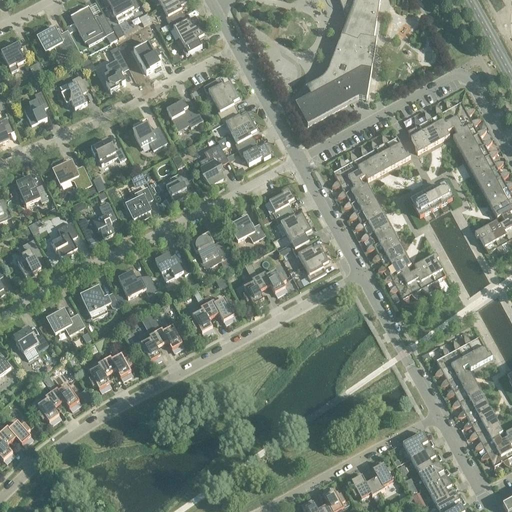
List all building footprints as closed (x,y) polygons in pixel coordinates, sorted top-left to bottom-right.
[(105,0),(114,14),(128,7),(131,14),(139,9),(134,0),(131,0),(128,2),(127,0),(105,0)] [(154,0),(157,0),(162,9),(178,0),(154,0)] [(187,6),(183,0),(178,0),(162,9),(167,19),(165,20),(168,26),(185,17),(181,10),(187,6)] [(338,0),(347,24),(329,71),(328,73),(327,75),(326,76),(325,77),(324,78),(323,80),(321,81),(320,82),(318,83),(308,89),(309,89),(313,96),(325,118),(358,100),(367,102),(376,41),(376,42),(374,41),(380,0),(338,0)] [(71,18),(85,45),(103,35),(102,35),(104,34),(107,38),(114,34),(104,16),(97,20),(95,22),(88,9),(82,12),(81,11),(78,12),(77,14),(77,15),(71,18)] [(140,19),(139,20),(143,28),(149,25),(144,17),(143,18),(140,19)] [(189,24),(185,17),(168,26),(172,32),(174,31),(179,41),(200,29),(195,21),(189,24)] [(51,29),(39,35),(41,38),(38,40),(46,55),(55,50),(58,55),(58,54),(64,56),(67,55),(69,58),(71,59),(73,58),(74,60),(80,57),(67,34),(62,37),(56,35),(54,31),(53,32),(51,29)] [(204,38),(200,29),(179,41),(185,50),(182,52),(186,58),(202,49),(198,41),(204,38)] [(114,34),(107,38),(111,46),(118,42),(114,34)] [(19,45),(12,49),(1,54),(11,75),(25,68),(24,65),(26,64),(21,54),(23,53),(19,45)] [(153,56),(148,45),(134,53),(146,76),(154,71),(155,73),(161,70),(160,68),(157,62),(160,60),(157,54),(153,56)] [(106,70),(109,76),(104,78),(108,85),(106,86),(110,95),(119,90),(118,88),(121,87),(122,89),(126,87),(120,77),(123,76),(122,75),(129,71),(119,53),(112,57),(116,65),(106,70)] [(178,56),(173,58),(176,64),(181,62),(178,56)] [(89,60),(80,64),(83,69),(91,65),(89,60)] [(33,68),(36,74),(33,75),(36,83),(45,78),(39,66),(33,68)] [(68,89),(69,91),(61,95),(66,106),(70,104),(75,113),(87,106),(82,96),(91,91),(85,81),(82,82),(80,78),(72,82),(74,86),(68,89)] [(209,95),(214,104),(234,93),(230,85),(224,88),(219,81),(203,90),(207,96),(209,95)] [(43,90),(40,84),(30,88),(33,94),(43,90)] [(239,102),(234,93),(214,104),(220,114),(217,116),(221,121),(237,113),(233,105),(239,102)] [(29,107),(31,112),(24,115),(27,121),(25,122),(30,131),(32,131),(32,132),(40,129),(39,127),(47,123),(42,112),(48,109),(41,94),(34,97),(37,103),(29,107)] [(325,118),(313,96),(295,106),(307,128),(325,118)] [(190,114),(184,103),(166,113),(178,134),(189,128),(191,130),(203,123),(196,110),(190,114)] [(447,112),(442,115),(439,117),(449,134),(453,131),(461,105),(453,109),(452,108),(451,107),(450,106),(448,105),(448,104),(447,104),(446,103),(446,104),(446,106),(446,107),(446,108),(446,109),(447,111),(447,112)] [(466,113),(461,105),(453,131),(456,136),(473,126),(471,124),(469,118),(471,117),(471,116),(472,116),(473,114),(474,113),(474,112),(473,112),(471,112),(470,112),(469,112),(467,113),(466,113)] [(437,118),(432,121),(429,122),(438,139),(436,140),(439,144),(449,139),(447,134),(449,134),(439,117),(442,115),(441,114),(441,113),(440,112),(439,111),(438,110),(437,110),(435,109),(435,110),(435,111),(435,113),(435,114),(436,115),(436,116),(436,117),(437,118)] [(241,120),(237,113),(221,121),(221,122),(224,127),(226,126),(231,136),(252,125),(247,117),(241,120)] [(426,124),(421,127),(418,128),(428,145),(426,146),(428,150),(439,144),(436,140),(438,139),(429,122),(432,121),(431,120),(431,119),(430,119),(429,118),(428,117),(427,116),(426,116),(425,115),(425,116),(425,117),(425,118),(425,119),(425,120),(425,122),(426,123),(426,124)] [(416,130),(408,134),(417,150),(415,152),(417,156),(428,150),(426,146),(428,145),(418,128),(421,127),(420,125),(420,124),(418,123),(417,122),(416,122),(416,121),(414,121),(414,122),(414,123),(414,124),(414,125),(414,126),(415,127),(415,129),(416,130)] [(221,122),(216,125),(218,130),(224,127),(221,122)] [(473,123),(471,124),(473,126),(456,136),(457,137),(453,139),(458,150),(463,148),(462,146),(479,137),(477,134),(474,129),(475,129),(476,128),(477,127),(478,126),(479,125),(479,124),(480,123),(480,122),(478,122),(477,122),(476,122),(474,123),(473,123)] [(0,130),(0,146),(8,143),(3,129),(7,127),(5,123),(0,125),(2,129),(0,130)] [(150,130),(147,123),(133,131),(135,135),(133,136),(141,150),(150,145),(153,152),(166,145),(158,130),(151,134),(149,131),(150,130)] [(256,133),(252,125),(231,136),(237,146),(235,147),(238,153),(254,144),(250,137),(256,133)] [(478,134),(477,134),(479,137),(462,146),(463,148),(458,150),(464,161),(469,158),(468,157),(484,147),(483,145),(480,140),(481,139),(482,138),(483,137),(484,137),(484,136),(485,135),(485,134),(486,133),(484,133),(483,133),(482,133),(480,133),(478,134)] [(383,146),(383,147),(386,146),(395,163),(397,162),(399,166),(410,160),(408,155),(406,156),(397,140),(389,144),(388,143),(387,142),(386,141),(385,140),(384,139),(383,139),(382,138),(382,140),(382,141),(382,143),(382,144),(382,145),(383,146)] [(91,151),(94,158),(97,157),(102,167),(101,167),(101,168),(118,160),(120,164),(126,161),(121,150),(114,153),(109,143),(92,151),(91,151)] [(484,144),(483,145),(484,147),(468,157),(469,158),(464,161),(470,171),(474,169),(473,167),(490,158),(489,155),(486,150),(487,150),(488,149),(489,148),(489,147),(490,147),(491,146),(491,144),(492,143),(491,143),(489,143),(487,143),(485,144),(484,144)] [(258,152),(254,144),(238,153),(241,159),(243,158),(249,168),(262,160),(263,163),(270,159),(264,148),(258,152)] [(372,152),(373,153),(375,152),(385,168),(386,167),(389,172),(399,166),(397,162),(395,163),(386,146),(383,147),(378,150),(377,149),(377,148),(376,147),(375,146),(374,146),(374,145),(372,145),(371,144),(371,145),(371,146),(371,147),(371,149),(372,150),(372,151),(372,152)] [(219,169),(229,164),(219,147),(204,155),(210,165),(201,170),(203,180),(211,188),(223,181),(221,171),(219,169)] [(362,158),(362,159),(365,157),(374,174),(376,173),(378,177),(389,172),(386,167),(385,168),(375,152),(373,153),(368,156),(367,155),(366,154),(365,153),(365,152),(364,151),(363,151),(361,150),(361,151),(361,152),(361,154),(361,155),(361,156),(362,157),(362,158)] [(490,155),(489,155),(490,158),(473,167),(474,169),(470,171),(474,178),(478,176),(479,178),(496,168),(497,171),(498,170),(499,170),(500,169),(501,168),(502,167),(502,166),(503,166),(503,164),(502,164),(501,164),(499,164),(498,165),(497,165),(496,165),(494,166),(492,161),(493,160),(494,159),(495,158),(496,157),(497,156),(497,154),(496,154),(495,154),(494,154),(493,154),(491,154),(490,155)] [(184,167),(178,156),(172,160),(177,170),(184,167)] [(351,164),(352,164),(354,163),(364,180),(365,179),(367,183),(378,177),(376,173),(374,174),(365,157),(362,159),(357,162),(356,160),(356,159),(355,158),(354,158),(353,157),(352,157),(350,156),(350,157),(350,158),(350,159),(350,160),(351,161),(351,163),(351,164)] [(341,170),(333,175),(359,183),(364,180),(354,163),(352,164),(347,167),(346,166),(345,165),(344,164),(343,164),(343,163),(341,162),(340,161),(340,162),(340,164),(340,165),(340,166),(340,167),(340,168),(341,169),(341,170)] [(53,173),(60,188),(72,183),(74,184),(78,191),(82,189),(83,191),(91,187),(84,173),(77,176),(71,165),(70,165),(68,162),(56,168),(57,171),(53,173)] [(478,176),(474,178),(480,189),(484,186),(485,188),(502,179),(503,182),(504,181),(505,180),(506,180),(507,179),(508,178),(508,177),(509,176),(509,175),(507,175),(505,175),(503,175),(501,176),(500,176),(497,171),(496,168),(479,178),(478,176)] [(243,170),(236,174),(238,179),(245,175),(243,170)] [(166,189),(175,206),(189,199),(184,188),(189,185),(183,174),(170,181),(172,186),(166,189)] [(359,183),(333,175),(337,183),(336,184),(335,185),(334,185),(334,186),(333,187),(333,188),(332,189),(331,190),(333,190),(334,190),(336,190),(337,190),(339,189),(340,189),(343,194),(345,196),(362,187),(359,183)] [(142,176),(135,180),(139,187),(146,184),(142,176)] [(35,190),(30,179),(16,185),(21,196),(20,198),(20,201),(22,203),(24,204),(26,208),(40,202),(41,206),(48,203),(42,188),(35,190)] [(484,186),(480,189),(485,199),(490,197),(491,199),(507,190),(509,192),(510,192),(511,191),(511,190),(511,189),(511,185),(510,185),(508,186),(507,186),(506,187),(503,182),(502,179),(485,188),(484,186)] [(99,180),(93,183),(98,195),(105,192),(99,180)] [(363,189),(362,187),(345,196),(343,194),(341,195),(340,196),(339,197),(339,198),(338,199),(338,200),(337,201),(339,201),(340,201),(342,201),(343,200),(344,200),(345,199),(346,199),(349,204),(350,207),(367,198),(368,200),(373,197),(367,186),(363,189)] [(445,188),(434,195),(441,208),(453,202),(445,188)] [(94,190),(86,193),(89,200),(97,197),(94,190)] [(490,197),(485,199),(491,210),(495,207),(496,209),(511,200),(511,197),(509,192),(507,190),(491,199),(490,197)] [(135,196),(138,202),(126,208),(134,222),(137,221),(138,224),(150,218),(149,215),(150,214),(146,205),(152,202),(147,191),(135,196)] [(272,216),(275,221),(291,213),(287,205),(294,202),(288,191),(281,195),(282,197),(269,204),(274,214),(272,216)] [(104,195),(98,198),(100,204),(107,201),(104,195)] [(441,208),(434,195),(423,200),(431,214),(441,208)] [(378,208),(373,197),(368,200),(367,198),(350,207),(349,204),(347,205),(346,206),(346,207),(345,208),(344,209),(343,210),(343,211),(344,211),(345,211),(347,211),(348,211),(349,211),(350,210),(352,210),(355,215),(356,218),(373,208),(374,210),(378,208)] [(169,200),(163,203),(163,204),(167,210),(172,207),(169,200)] [(431,214),(423,200),(412,207),(419,220),(431,214)] [(495,207),(491,210),(497,221),(501,218),(502,220),(511,214),(511,200),(496,209),(495,207)] [(0,204),(0,224),(11,220),(4,202),(3,202),(3,203),(0,204)] [(99,210),(104,219),(93,224),(98,235),(100,234),(104,241),(114,236),(111,229),(112,229),(110,225),(116,222),(108,205),(99,210)] [(384,218),(378,208),(374,210),(373,208),(356,218),(355,215),(354,216),(353,216),(352,217),(351,217),(350,219),(349,221),(349,222),(350,222),(351,222),(353,222),(356,221),(358,220),(360,225),(362,228),(379,219),(380,221),(384,218)] [(67,211),(62,214),(66,222),(71,219),(67,211)] [(295,220),(291,213),(275,221),(279,227),(281,226),(286,236),(306,225),(302,217),(295,220)] [(511,214),(502,220),(504,224),(511,226),(511,214)] [(230,229),(238,244),(247,238),(250,239),(253,245),(264,239),(259,228),(252,231),(247,220),(245,221),(243,218),(232,224),(233,227),(230,229)] [(388,225),(384,218),(380,221),(379,219),(362,228),(360,225),(359,226),(358,227),(357,228),(356,229),(355,230),(355,231),(355,232),(356,232),(357,232),(359,232),(360,232),(362,231),(363,231),(366,236),(365,236),(364,237),(363,238),(363,239),(362,240),(361,241),(360,243),(362,243),(363,243),(365,243),(366,242),(368,242),(369,241),(368,239),(384,229),(383,228),(388,225)] [(77,223),(88,244),(95,241),(85,219),(77,223)] [(496,224),(485,230),(488,234),(489,233),(499,250),(501,248),(507,245),(507,247),(508,247),(509,248),(509,249),(510,250),(511,250),(511,242),(511,243),(509,244),(500,227),(498,228),(496,224)] [(511,226),(504,224),(500,227),(509,244),(511,243),(511,242),(511,226)] [(47,239),(56,255),(57,255),(61,262),(78,253),(71,242),(78,238),(70,225),(58,232),(62,240),(51,246),(47,238),(47,239)] [(311,233),(306,225),(286,236),(291,246),(289,247),(293,253),(309,244),(305,237),(311,233)] [(394,236),(388,225),(383,228),(384,229),(368,239),(369,241),(372,246),(371,247),(370,248),(369,249),(368,249),(368,250),(367,251),(366,252),(366,253),(368,253),(369,253),(370,253),(372,253),(373,253),(374,252),(375,252),(373,249),(390,240),(389,238),(394,236)] [(35,226),(28,229),(33,238),(39,234),(35,226)] [(488,234),(485,230),(474,236),(477,240),(479,239),(488,256),(496,251),(496,252),(497,253),(498,254),(499,255),(500,256),(501,256),(503,257),(503,256),(503,255),(503,254),(503,253),(503,252),(502,251),(502,249),(501,248),(499,250),(489,233),(488,234)] [(208,236),(198,241),(191,245),(196,256),(198,255),(200,259),(200,261),(200,263),(201,265),(202,266),(203,268),(205,268),(207,269),(209,269),(211,268),(213,267),(229,259),(221,243),(214,247),(208,236)] [(399,246),(394,236),(389,238),(390,240),(373,249),(375,252),(378,257),(377,257),(376,258),(375,259),(374,260),(373,261),(372,262),(372,264),(374,264),(375,264),(376,264),(378,263),(379,263),(381,262),(379,260),(396,250),(395,249),(399,246)] [(22,258),(24,263),(18,266),(21,273),(20,274),(24,282),(26,281),(27,283),(34,279),(33,277),(41,273),(35,263),(42,259),(33,242),(22,248),(26,255),(22,258)] [(313,252),(309,244),(293,253),(296,259),(298,258),(303,268),(324,257),(319,248),(313,252)] [(405,257),(399,246),(395,249),(396,250),(379,260),(381,262),(383,268),(382,269),(381,269),(380,270),(379,271),(379,272),(378,273),(378,274),(380,274),(382,274),(383,274),(384,274),(385,273),(386,273),(385,270),(402,261),(401,259),(405,257)] [(171,261),(168,256),(155,263),(166,284),(183,275),(185,278),(191,275),(184,262),(178,265),(175,259),(174,259),(174,260),(171,261)] [(328,265),(324,257),(303,268),(309,278),(307,279),(310,285),(326,276),(322,268),(328,265)] [(411,268),(405,257),(401,259),(402,261),(385,270),(386,273),(389,278),(388,279),(387,279),(386,280),(386,281),(385,281),(384,283),(384,284),(383,285),(384,285),(385,285),(387,285),(388,285),(390,284),(391,284),(392,283),(391,281),(408,271),(407,270),(411,268)] [(436,257),(425,263),(427,267),(425,268),(435,285),(432,286),(433,287),(433,288),(434,289),(435,290),(437,291),(439,292),(439,291),(439,290),(439,289),(439,288),(439,287),(438,286),(438,284),(437,283),(445,279),(436,262),(438,261),(436,257)] [(427,267),(425,263),(414,269),(416,273),(415,273),(424,291),(421,292),(422,293),(423,294),(424,295),(425,296),(426,297),(428,298),(428,297),(428,295),(428,294),(428,293),(428,292),(428,291),(427,290),(427,289),(432,286),(435,285),(425,268),(427,267)] [(410,276),(408,271),(391,281),(392,283),(395,289),(394,289),(393,290),(392,291),(391,292),(390,293),(389,295),(390,295),(391,296),(393,295),(394,295),(396,295),(397,294),(398,294),(402,302),(410,276)] [(265,276),(258,279),(265,292),(271,289),(275,297),(275,296),(277,299),(287,294),(283,286),(286,284),(282,276),(278,278),(276,273),(266,278),(265,276)] [(424,291),(415,273),(410,276),(402,302),(411,298),(411,299),(412,300),(413,301),(414,302),(416,303),(417,303),(418,304),(418,303),(418,301),(418,300),(418,299),(417,298),(417,297),(417,296),(416,295),(421,292),(424,291)] [(137,283),(132,274),(118,281),(128,301),(146,293),(148,298),(158,294),(150,278),(141,283),(141,281),(137,283)] [(265,292),(258,279),(252,283),(253,285),(244,290),(246,295),(243,297),(247,305),(251,303),(253,308),(254,308),(256,311),(266,306),(260,295),(265,292)] [(99,290),(88,296),(87,296),(86,295),(85,295),(84,296),(83,298),(81,299),(92,323),(108,316),(104,309),(110,306),(112,310),(116,311),(120,310),(113,297),(104,301),(99,290)] [(396,296),(391,299),(395,306),(400,303),(396,296)] [(213,304),(207,307),(214,320),(219,317),(223,325),(224,324),(226,328),(236,322),(231,314),(235,312),(230,304),(227,306),(224,301),(215,306),(213,304)] [(214,320),(207,307),(200,311),(202,313),(192,319),(195,324),(191,325),(196,333),(199,331),(202,336),(204,339),(214,334),(208,323),(214,320)] [(47,322),(55,337),(66,331),(69,337),(84,329),(77,317),(69,322),(64,313),(62,314),(60,311),(49,317),(50,320),(47,322)] [(162,332),(155,336),(162,348),(168,345),(172,353),(172,352),(174,356),(184,350),(180,342),(183,340),(179,332),(175,334),(173,329),(163,334),(162,332)] [(14,340),(17,346),(16,347),(19,351),(20,350),(24,356),(34,349),(37,355),(49,348),(42,337),(35,341),(32,336),(31,337),(29,334),(30,333),(28,331),(21,335),(20,334),(15,338),(15,339),(14,340)] [(87,334),(82,337),(86,344),(91,341),(87,334)] [(162,348),(155,336),(149,339),(150,341),(141,347),(143,352),(140,354),(144,361),(148,359),(150,365),(151,364),(153,367),(163,362),(157,351),(162,348)] [(465,346),(465,347),(468,345),(477,362),(479,361),(481,366),(492,360),(489,355),(488,356),(479,340),(470,344),(470,343),(469,342),(469,341),(468,340),(467,340),(466,339),(464,338),(464,339),(464,340),(464,341),(464,342),(464,343),(464,345),(465,346)] [(454,352),(455,353),(457,351),(467,368),(468,367),(470,371),(481,366),(479,361),(477,362),(468,345),(465,347),(460,350),(459,348),(458,347),(457,346),(456,345),(455,345),(454,344),(453,344),(453,345),(453,346),(453,347),(453,349),(454,350),(454,351),(454,352)] [(444,358),(436,363),(462,371),(467,368),(457,351),(455,353),(449,355),(449,354),(448,353),(447,353),(446,352),(446,351),(445,350),(443,350),(443,351),(442,352),(442,353),(443,354),(443,355),(443,356),(444,358)] [(110,360),(104,364),(111,376),(116,373),(121,381),(123,384),(133,378),(128,370),(132,368),(128,360),(124,362),(121,357),(112,362),(110,360)] [(0,364),(0,379),(11,371),(4,362),(0,364)] [(462,371),(436,363),(440,371),(440,372),(438,373),(437,374),(436,375),(435,376),(435,377),(434,378),(436,378),(437,378),(439,378),(440,378),(441,378),(442,377),(443,377),(446,382),(447,385),(465,375),(462,371)] [(111,376),(104,364),(98,367),(99,369),(89,375),(92,380),(89,382),(93,389),(96,388),(99,393),(100,392),(101,396),(111,390),(105,379),(111,376)] [(465,377),(465,375),(447,385),(446,382),(445,382),(444,383),(443,384),(442,385),(442,386),(441,387),(440,388),(440,389),(441,389),(442,389),(444,389),(445,389),(446,388),(447,388),(448,388),(449,387),(452,393),(453,395),(470,386),(471,388),(475,385),(469,375),(465,377)] [(42,382),(46,388),(50,385),(46,379),(42,382)] [(37,385),(41,391),(45,389),(41,383),(37,385)] [(481,396),(475,385),(471,388),(470,386),(453,395),(452,393),(451,393),(450,394),(449,395),(448,396),(447,396),(447,397),(446,398),(446,399),(447,399),(448,399),(450,399),(452,399),(453,398),(455,398),(458,403),(459,406),(476,396),(477,398),(481,396)] [(57,392),(51,396),(59,408),(64,404),(69,411),(70,411),(72,414),(81,408),(76,400),(79,398),(74,390),(71,393),(68,388),(59,394),(57,392)] [(59,408),(51,396),(45,400),(47,402),(38,409),(41,413),(38,416),(43,423),(46,421),(49,425),(50,425),(52,428),(61,422),(54,411),(59,408)] [(487,406),(481,396),(477,398),(476,396),(459,406),(458,403),(456,404),(455,404),(455,405),(454,406),(453,407),(452,408),(452,409),(452,410),(453,410),(455,410),(456,410),(457,410),(459,409),(460,408),(463,414),(465,416),(482,407),(483,409),(487,406)] [(491,413),(487,406),(483,409),(482,407),(465,416),(463,414),(462,414),(461,415),(460,416),(460,417),(459,417),(458,418),(458,419),(457,420),(459,420),(460,421),(462,420),(463,420),(464,420),(465,419),(466,419),(469,424),(468,425),(467,425),(466,426),(465,427),(465,428),(464,429),(463,430),(463,431),(465,431),(466,431),(468,431),(469,430),(471,430),(472,429),(470,427),(487,418),(486,416),(491,413)] [(496,424),(491,413),(486,416),(487,418),(470,427),(472,429),(475,435),(474,435),(473,436),(472,437),(471,437),(471,438),(470,439),(469,440),(469,441),(471,442),(472,442),(473,441),(475,441),(476,441),(478,440),(476,437),(493,428),(492,426),(496,424)] [(7,430),(2,435),(11,445),(16,441),(22,448),(22,447),(25,450),(33,443),(27,435),(30,433),(24,426),(21,429),(17,424),(9,432),(7,430)] [(502,435),(496,424),(492,426),(493,428),(476,437),(478,440),(481,445),(480,446),(479,446),(478,447),(477,448),(476,449),(475,451),(475,452),(477,452),(479,452),(480,452),(481,451),(482,451),(483,450),(482,448),(499,438),(498,437),(502,435)] [(11,445),(2,435),(0,436),(0,459),(4,464),(6,466),(15,459),(7,449),(11,445)] [(402,446),(411,461),(425,453),(422,448),(428,445),(422,435),(402,446)] [(502,443),(499,438),(482,448),(483,450),(486,456),(485,457),(484,458),(483,458),(482,460),(481,460),(481,461),(480,462),(481,462),(483,463),(484,463),(485,462),(486,462),(487,462),(488,461),(489,461),(494,469),(502,443)] [(511,451),(506,441),(502,443),(494,469),(502,465),(503,466),(504,467),(505,468),(506,469),(507,470),(508,470),(509,471),(509,470),(509,469),(509,468),(509,466),(509,465),(508,464),(508,463),(508,462),(511,459),(511,451)] [(430,450),(425,453),(411,461),(419,476),(433,468),(438,464),(430,450)] [(377,480),(371,483),(378,496),(385,492),(383,490),(393,485),(390,480),(394,478),(389,470),(386,472),(381,464),(371,469),(373,472),(373,473),(377,480)] [(443,474),(438,464),(433,468),(419,476),(426,490),(441,482),(438,477),(443,474)] [(404,467),(398,470),(402,477),(408,474),(404,467)] [(372,499),(378,496),(371,483),(366,486),(360,475),(350,481),(352,484),(351,484),(354,489),(350,491),(355,499),(358,497),(361,502),(371,497),(372,499)] [(446,479),(441,482),(426,490),(434,505),(449,497),(446,492),(451,489),(446,479)] [(328,507),(323,510),(323,511),(343,511),(344,511),(341,506),(345,505),(341,497),(337,499),(333,490),(323,496),(324,499),(328,507)] [(454,494),(449,497),(434,505),(438,511),(455,511),(457,511),(454,506),(459,503),(454,494)] [(419,495),(412,499),(416,505),(422,501),(419,495)] [(323,511),(323,510),(319,511),(316,511),(311,502),(301,508),(303,511),(302,511),(323,511)] [(511,511),(511,502),(502,508),(504,511),(511,511)]
